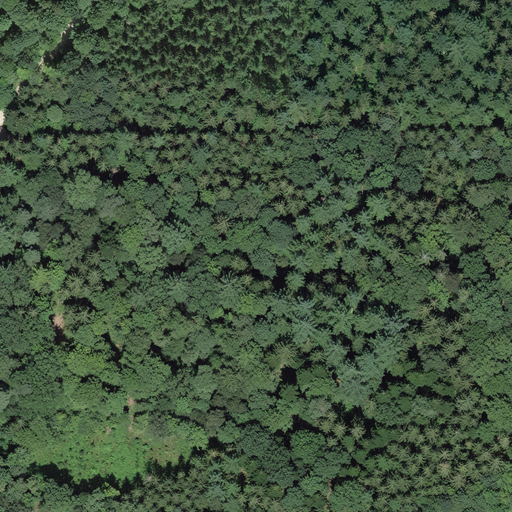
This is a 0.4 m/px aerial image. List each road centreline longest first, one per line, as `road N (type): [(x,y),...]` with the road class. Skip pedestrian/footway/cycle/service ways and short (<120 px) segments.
road 1 (track): [(0,147),(145,135),(229,147),(511,149)]
road 2 (track): [(97,0),(0,123)]
